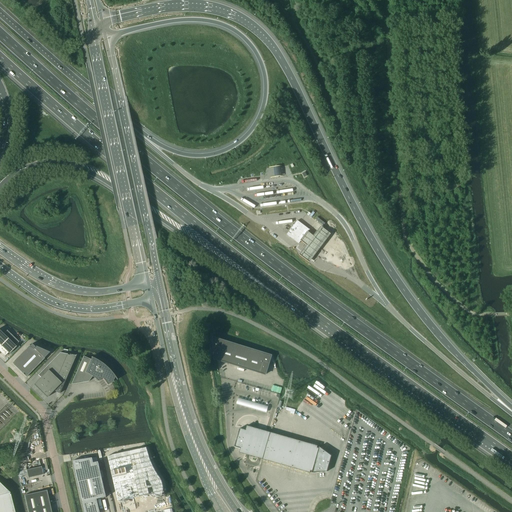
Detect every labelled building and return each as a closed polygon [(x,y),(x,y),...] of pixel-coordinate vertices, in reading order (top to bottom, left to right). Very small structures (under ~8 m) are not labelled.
[(281,166),(274,167),(275,171),(275,176),(283,175),(282,170),(281,166)] [(309,229),(297,221),(287,234),(299,243),(302,240),(302,239),(309,230),(310,230),(309,229)] [(299,253),(309,260),(331,233),(321,225),(313,234),(307,229),(300,238),(306,243),(299,253)] [(0,351),(2,353),(5,356),(8,353),(9,354),(16,347),(15,346),(19,342),(7,330),(4,334),(0,330),(0,351)] [(265,375),(271,356),(214,338),(214,359),(265,375)] [(50,352),(36,346),(35,347),(32,344),(30,346),(29,345),(12,363),(26,377),(45,358),(44,358),(50,352)] [(67,354),(67,352),(63,351),(63,353),(60,353),(38,375),(41,377),(34,385),(47,397),(54,391),(59,393),(60,394),(76,355),(69,354),(69,355),(67,354)] [(98,382),(102,378),(104,380),(106,383),(107,385),(114,382),(113,381),(115,377),(117,380),(114,375),(110,371),(106,366),(102,363),(97,360),(85,354),(71,384),(89,381),(93,377),(95,379),(98,382)] [(239,453),(262,459),(270,432),(247,426),(246,430),(240,428),(235,447),(240,448),(239,453)] [(270,432),(262,459),(309,473),(310,473),(310,471),(312,472),(312,473),(327,472),(331,456),(320,448),(319,447),(319,448),(317,448),(317,446),(270,432)] [(146,447),(107,456),(117,499),(119,499),(117,491),(127,489),(129,497),(144,493),(145,493),(150,492),(156,490),(156,491),(162,494),(164,493),(164,492),(164,491),(164,489),(164,488),(164,485),(164,484),(163,483),(163,482),(161,479),(161,478),(151,464),(146,447)] [(92,458),(72,461),(82,502),(84,511),(99,511),(97,499),(107,497),(102,478),(101,471),(99,462),(98,462),(93,463),(92,458)] [(41,467),(26,470),(28,478),(43,475),(41,467)] [(0,511),(14,511),(10,494),(9,493),(10,493),(0,483),(0,511)] [(24,495),(28,511),(51,511),(47,490),(24,495)]
